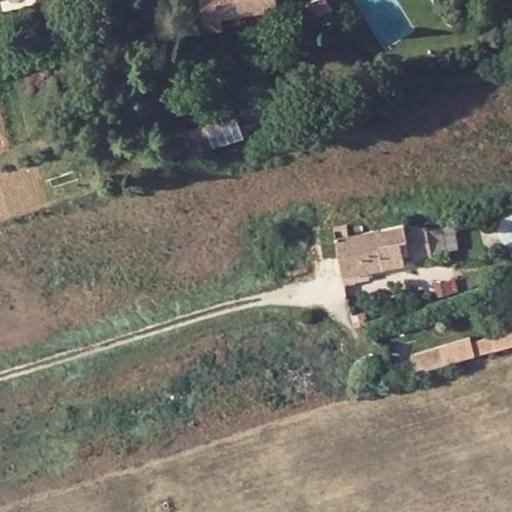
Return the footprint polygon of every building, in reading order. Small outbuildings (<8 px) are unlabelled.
[(202,0),(208,28),(224,27),(223,14),(278,6),(277,0),(202,0)] [(304,18),(331,8),(327,0),(307,0),(297,4),(304,18)] [(238,114),(245,135),(270,127),(263,111),(256,112),(254,106),(237,112),(238,114)] [(208,124),(215,144),(245,135),(238,114),(208,124)] [(184,130),(191,152),(215,144),(208,124),(184,130)] [(347,223),(335,225),(340,254),(343,273),(358,272),(405,264),(404,260),(401,239),(410,239),(412,259),(431,256),(426,226),(407,225),(349,233),(347,223)] [(401,239),(404,260),(412,259),(410,239),(401,239)] [(358,272),(343,273),(345,284),(359,283),(358,272)] [(415,354),(419,370),(511,343),(511,317),(511,318),(511,320),(511,324),(492,330),(493,335),(472,342),(470,336),(415,354)]
